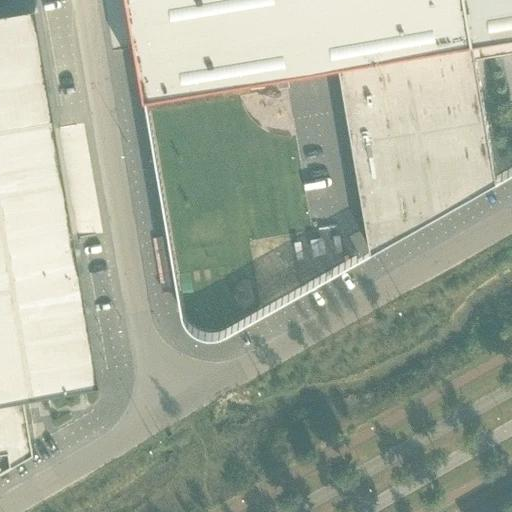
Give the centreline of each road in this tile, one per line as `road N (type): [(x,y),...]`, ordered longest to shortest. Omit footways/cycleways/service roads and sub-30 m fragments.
road 1 (unclassified): [(182,404),(147,339),(88,0)]
road 2 (unclassified): [(182,404),(511,218)]
road 3 (secondary): [(511,392),(298,511)]
road 4 (unclassified): [(0,509),(182,404)]
road 5 (secondary): [(367,511),(511,429)]
